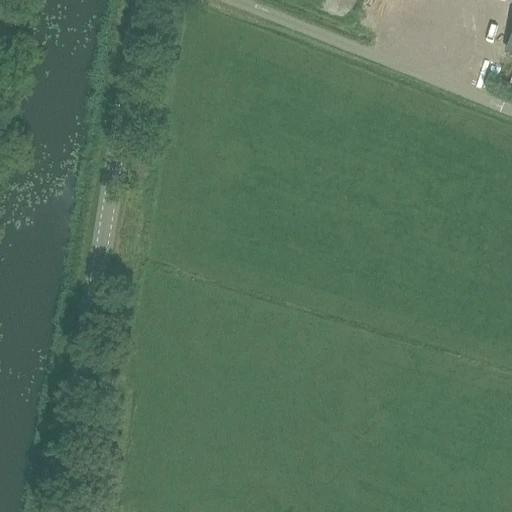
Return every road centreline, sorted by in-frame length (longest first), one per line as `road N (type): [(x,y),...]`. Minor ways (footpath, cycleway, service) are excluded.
road 1 (tertiary): [(57,511),(140,0)]
road 2 (unclassified): [(511,115),(225,0)]
